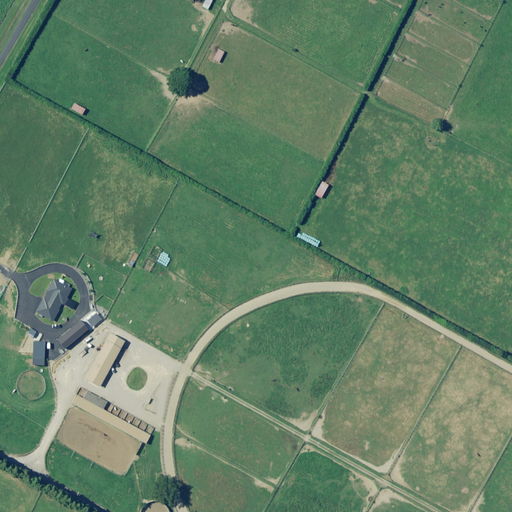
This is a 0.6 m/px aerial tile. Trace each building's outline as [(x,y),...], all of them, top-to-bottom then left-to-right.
[(211,0),(204,0),(201,7),(207,10),(211,0)] [(224,52),(217,49),(212,60),(219,63),(224,52)] [(84,109),(73,103),(70,109),(81,115),(84,109)] [(328,185),(322,181),(314,195),(320,198),(328,185)] [(72,289),(53,279),(35,312),(52,321),(61,304),(63,305),(72,289)] [(120,350),(105,341),(84,379),(99,387),(120,350)]
